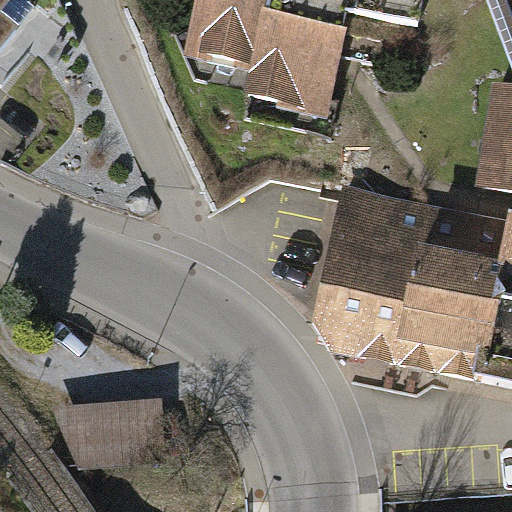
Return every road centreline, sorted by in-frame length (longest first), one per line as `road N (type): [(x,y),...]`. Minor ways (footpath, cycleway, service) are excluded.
road 1 (tertiary): [(318,511),(304,435),(249,352),(190,308),(0,221)]
road 2 (track): [(98,0),(186,220),(190,308)]
